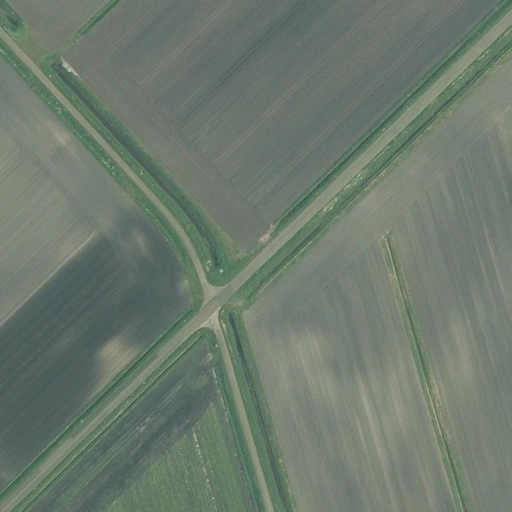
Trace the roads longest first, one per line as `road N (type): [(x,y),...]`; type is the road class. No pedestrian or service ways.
road 1 (tertiary): [(210,306),(511,17)]
road 2 (unclassified): [(210,306),(182,235),(0,34)]
road 3 (tertiary): [(4,511),(210,306)]
road 4 (unclassified): [(269,511),(210,306)]
